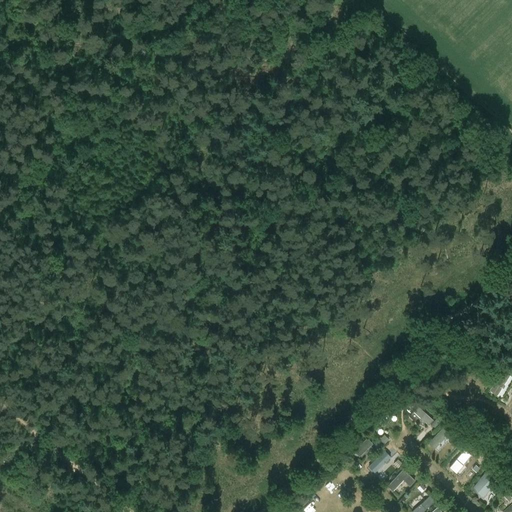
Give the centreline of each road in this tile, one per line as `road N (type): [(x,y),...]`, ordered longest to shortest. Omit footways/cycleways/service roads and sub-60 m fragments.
road 1 (track): [(511,278),(270,511)]
road 2 (track): [(0,409),(130,511)]
